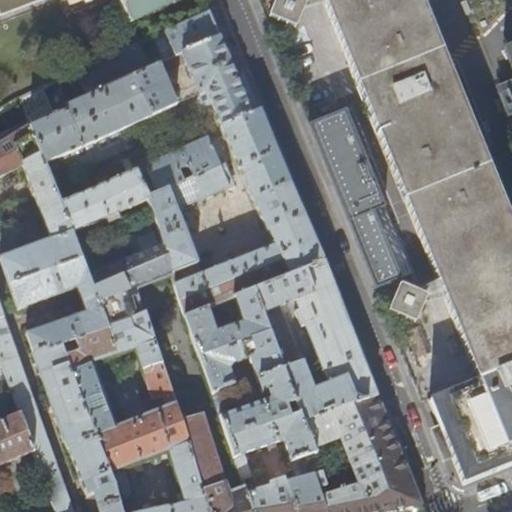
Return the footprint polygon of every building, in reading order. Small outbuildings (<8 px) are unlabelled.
[(69,0),(70,3),(78,0),(0,0),(0,8),(2,14),(38,0),(69,0)] [(120,0),(130,22),(138,42),(205,11),(207,10),(202,0),(120,0)] [(511,226),(500,197),(420,0),(322,0),(479,380),(427,399),(430,406),(449,453),(463,486),(511,466),(511,226)] [(173,276),(185,319),(207,310),(234,299),(253,291),(322,261),(307,225),(272,141),(270,137),(252,92),(244,74),(236,78),(219,38),(207,10),(205,11),(138,42),(18,97),(72,235),(148,201),(153,212),(163,246),(173,276)] [(108,329),(88,276),(74,240),(72,235),(18,97),(0,108),(0,365),(18,414),(32,453),(54,511),(121,511),(118,500),(115,487),(60,346),(108,329)] [(375,289),(401,278),(374,212),(385,208),(346,110),(309,126),(375,289)] [(139,290),(173,276),(163,246),(88,276),(108,329),(141,316),(137,293),(139,290)] [(283,441),(289,455),(299,480),(287,483),(285,479),(270,484),(270,485),(246,493),(251,511),(422,511),(398,451),(389,428),(376,397),(363,365),(361,360),(333,288),(322,261),(253,291),(234,299),(244,323),(215,335),(207,310),(185,319),(213,395),(240,478),(251,474),(244,456),(283,441)] [(209,511),(203,492),(180,422),(145,314),(141,316),(108,329),(60,346),(115,487),(118,500),(128,498),(130,493),(124,469),(167,451),(185,505),(168,511),(168,509),(153,511),(209,511)] [(18,414),(0,421),(0,466),(32,453),(18,414)] [(201,414),(180,422),(203,492),(209,511),(251,511),(246,493),(244,488),(228,493),(225,482),(223,483),(201,414)]
